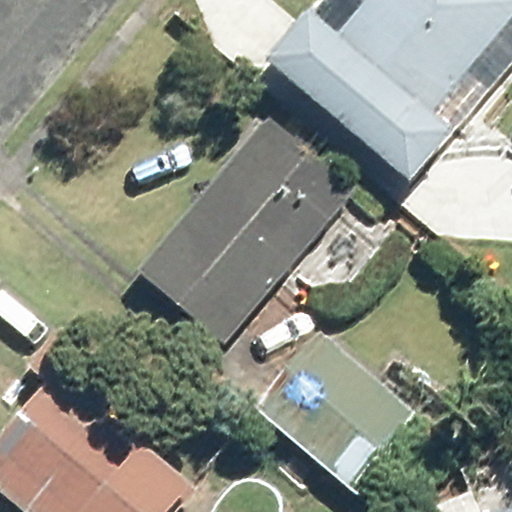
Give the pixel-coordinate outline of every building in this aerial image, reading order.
[(431,120),(511,12),(511,0),(360,0),(328,43),(431,120)] [(288,30),(248,84),(399,196),(439,142),(288,30)] [(140,285),(226,353),(350,196),(264,129),(140,285)] [(328,329),(253,407),(342,491),(416,412),(328,329)] [(176,511),(72,404),(0,472),(0,484),(26,511),(176,511)]
